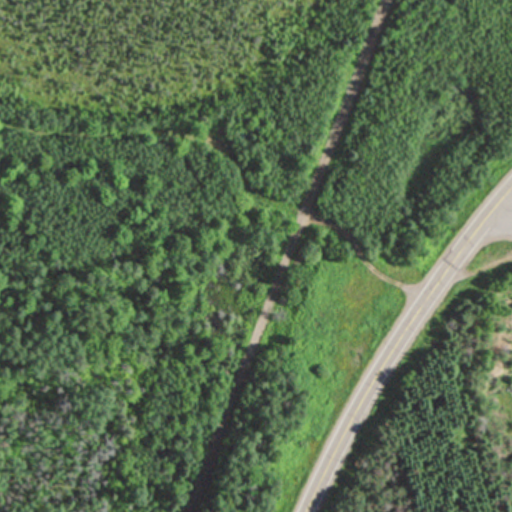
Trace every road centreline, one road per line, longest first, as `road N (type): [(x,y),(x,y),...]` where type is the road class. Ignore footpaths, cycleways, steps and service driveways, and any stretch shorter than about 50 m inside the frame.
road 1 (track): [(0,121),(214,150),(265,201),(343,238),(421,299)]
road 2 (primary): [(302,511),(392,342),(511,183)]
road 3 (track): [(298,224),(184,511)]
road 4 (track): [(383,0),(298,224)]
